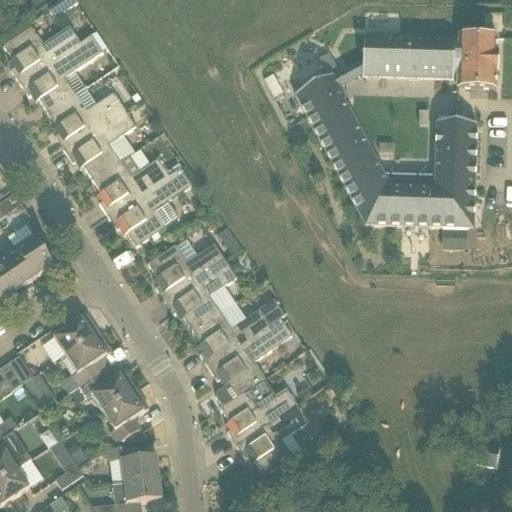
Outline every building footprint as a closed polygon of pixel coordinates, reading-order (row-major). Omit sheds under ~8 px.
[(72,0),(71,0),(50,14),(56,22),(78,8),(72,0)] [(3,50),(17,70),(11,74),(20,88),(80,48),(80,47),(69,30),(42,48),(31,32),(3,50)] [(483,38),(484,30),(471,30),(471,38),(483,38)] [(364,39),(363,65),(350,72),(356,83),(363,79),(363,81),(454,83),(454,80),(458,80),(458,91),(496,92),(497,77),(498,56),(497,56),(498,41),(459,40),(459,45),(455,45),(455,41),(364,39)] [(29,101),(35,97),(48,117),(76,99),(65,83),(103,57),(91,40),(80,47),(80,48),(20,88),(29,101)] [(329,57),(319,62),(330,81),(332,80),(339,76),(329,57)] [(339,92),(346,88),(340,78),(333,81),(332,80),(330,81),(295,100),(366,230),(402,231),(431,232),(467,232),(474,233),(475,194),(476,194),(476,193),(475,193),(476,183),(476,181),(477,128),(437,127),(436,180),(433,180),(433,179),(390,178),(383,178),(344,105),(346,104),(339,92)] [(48,117),(61,137),(55,141),(64,155),(125,115),(114,98),(87,116),(76,99),(48,117)] [(132,101),(136,107),(141,104),(137,98),(132,101)] [(135,108),(138,113),(144,109),(141,104),(136,107),(135,108)] [(125,115),(64,155),(73,168),(79,164),(93,185),(135,156),(124,139),(136,132),(125,115)] [(99,208),(108,221),(169,181),(158,165),(151,169),(140,153),(135,156),(93,185),(105,204),(99,208)] [(165,233),(165,232),(174,226),(163,209),(197,186),(186,169),(169,181),(108,221),(117,235),(123,231),(137,251),(165,233)] [(443,234),(443,247),(476,248),(477,233),(474,233),(467,232),(468,235),(443,234)] [(55,273),(33,239),(15,252),(35,283),(47,274),(49,277),(55,273)] [(241,252),(234,242),(225,248),(231,258),(241,252)] [(176,250),(148,268),(162,288),(156,292),(164,306),(225,266),(214,249),(197,260),(187,245),(177,252),(176,250)] [(35,283),(15,252),(0,261),(0,268),(19,297),(24,293),(23,291),(35,283)] [(225,266),(164,306),(173,319),(179,315),(193,335),(235,307),(224,290),(236,282),(225,266)] [(243,276),(237,267),(230,271),(236,281),(243,276)] [(13,301),(19,297),(0,268),(0,305),(11,298),(13,301)] [(285,322),(274,305),(246,323),(235,307),(193,335),(206,355),(200,359),(209,372),(285,322)] [(87,320),(53,342),(66,360),(99,338),(87,320)] [(218,386),(219,385),(224,391),(217,396),(215,401),(222,411),(257,388),(258,389),(265,384),(253,367),(292,341),(283,328),(288,325),(286,321),(285,322),(209,372),(218,386)] [(111,357),(99,338),(66,360),(77,377),(72,381),(80,392),(102,377),(96,367),(111,357)] [(19,361),(9,368),(23,388),(33,381),(19,361)] [(23,388),(9,368),(0,373),(0,377),(4,384),(11,394),(12,395),(23,388)] [(109,387),(102,377),(80,392),(87,403),(91,400),(103,417),(137,395),(124,376),(109,387)] [(4,384),(0,386),(0,399),(1,401),(11,394),(4,384)] [(236,450),(297,410),(286,393),(268,405),(258,389),(257,388),(222,411),(220,412),(233,433),(227,437),(236,450)] [(57,405),(48,391),(33,402),(42,415),(57,405)] [(338,398),(333,391),(325,396),(330,403),(338,398)] [(302,405),(311,399),(307,392),(297,398),(302,405)] [(117,448),(140,433),(133,423),(149,413),(137,395),(103,417),(114,434),(110,437),(117,448)] [(297,410),(236,450),(245,464),(251,460),(265,480),(292,462),(297,468),(306,462),(290,439),(308,427),(297,410)] [(0,444),(3,442),(18,432),(11,421),(0,428),(0,444)] [(62,440),(69,436),(65,430),(58,434),(62,440)] [(20,446),(9,452),(3,442),(0,444),(0,485),(28,467),(28,466),(31,463),(20,446)] [(49,452),(66,477),(77,470),(60,445),(49,452)] [(87,462),(77,447),(68,453),(78,468),(87,462)] [(159,482),(156,460),(135,462),(134,450),(109,453),(110,465),(122,464),(125,486),(159,482)] [(500,454),(478,450),(475,469),(497,472),(500,454)] [(0,511),(30,492),(29,491),(40,484),(28,467),(0,485),(0,511)] [(55,484),(62,494),(83,480),(77,470),(66,477),(55,484)] [(127,507),(115,509),(115,511),(140,511),(140,507),(162,504),(159,482),(125,486),(127,507)] [(62,500),(49,508),(51,511),(67,511),(69,511),(62,500)]
